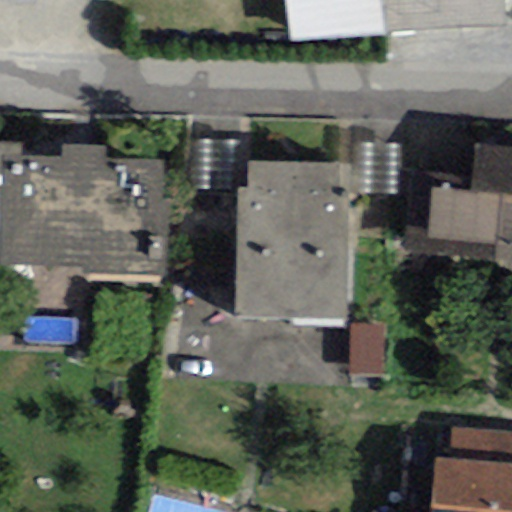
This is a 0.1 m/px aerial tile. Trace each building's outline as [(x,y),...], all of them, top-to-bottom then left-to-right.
[(382,0),(284,0),(290,44),(389,35),(382,0)] [(241,140),(193,140),(193,188),(237,188),(241,188),(241,140)] [(22,142),(0,141),(0,263),(81,266),(81,274),(166,277),(169,200),(160,200),(162,160),(105,158),(105,147),(62,145),(62,157),(22,155),(22,142)] [(398,194),(400,144),(354,143),(353,192),(398,194)] [(494,263),(511,264),(511,146),(475,143),(472,180),(409,175),(403,249),(494,257),(494,263)] [(233,318),(346,318),(346,190),(338,190),(339,164),(247,162),(246,188),(241,188),(237,188),(233,318)] [(382,376),(383,326),(350,325),(350,375),(382,376)] [(450,460),(511,465),(511,432),(453,428),(450,460)] [(430,511),(511,511),(511,465),(450,460),(435,459),(430,511)]
